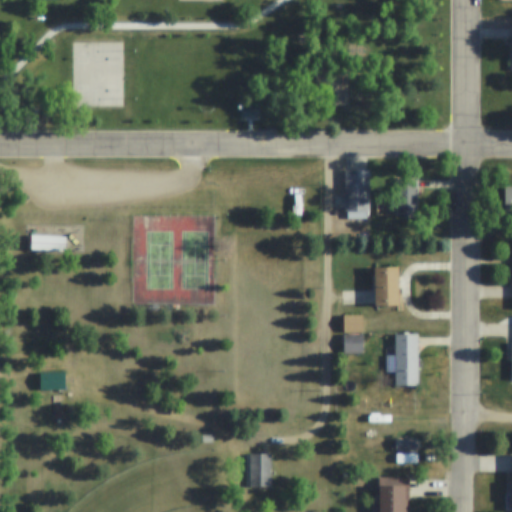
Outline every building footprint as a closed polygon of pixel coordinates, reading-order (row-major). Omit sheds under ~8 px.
[(74,44),(75,76),(78,76),(78,64),(99,64),(100,82),(122,82),(121,43),(74,44)] [(246,106),(266,106),(266,116),(246,117),(246,106)] [(369,169),(369,219),(347,219),(347,211),(344,211),(344,169),(369,169)] [(416,178),(417,217),(396,217),(396,178),(416,178)] [(31,234),(65,236),(64,252),(30,250),(31,234)] [(374,267),(397,267),(397,305),(374,305),(374,267)] [(361,332),(343,332),(343,315),(361,315),(361,332)] [(394,370),(384,370),(384,354),(394,354),(394,333),(417,333),(417,384),(394,384),(394,370)] [(361,334),(362,353),(343,353),(343,334),(361,334)] [(401,409),(415,409),(416,418),(401,418),(401,409)] [(200,435),(211,434),(212,442),(201,443),(200,435)] [(248,454),(270,453),(270,486),(249,486),(248,454)] [(407,476),(407,499),(403,499),(403,511),(379,511),(379,476),(407,476)]
